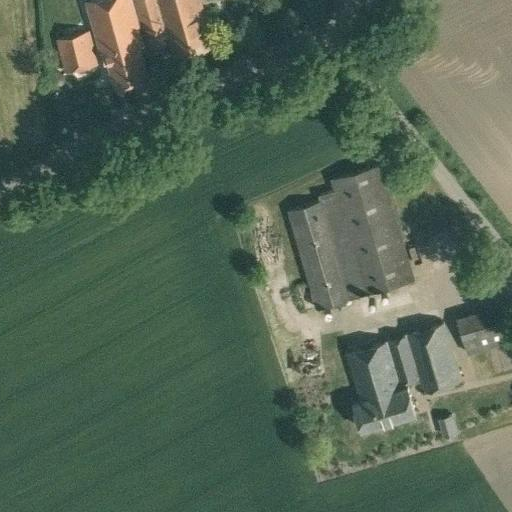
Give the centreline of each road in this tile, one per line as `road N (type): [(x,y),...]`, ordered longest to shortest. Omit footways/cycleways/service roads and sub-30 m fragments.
road 1 (tertiary): [(0,187),(325,29)]
road 2 (tertiary): [(511,263),(325,29)]
